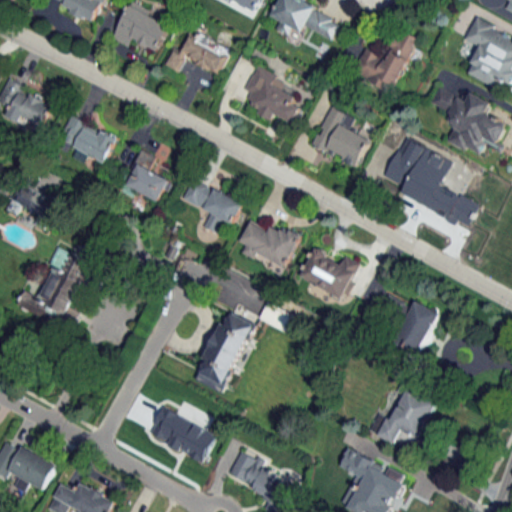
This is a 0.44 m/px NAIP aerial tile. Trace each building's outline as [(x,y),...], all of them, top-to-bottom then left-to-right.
[(48,0),(95,23),(106,0),(48,0)] [(307,27),(335,39),(344,18),(301,0),(280,0),(274,15),(282,19),(278,29),(290,34),(293,26),(305,32),(307,27)] [(159,51),(173,22),(132,2),(115,38),(131,46),(135,39),(159,51)] [(467,72),(500,88),(504,79),(511,83),(511,33),(478,17),(467,39),(481,45),(467,72)] [(397,85),(422,38),(402,28),(387,57),(368,47),(355,71),(386,87),(389,81),(397,85)] [(233,49),(193,31),(184,50),(175,46),(166,66),(181,73),(187,60),(222,75),(233,49)] [(295,122),(305,102),(284,92),(289,80),(258,65),(246,90),(254,94),(248,106),(274,119),(277,113),(295,122)] [(7,115),(26,123),(28,118),(47,125),(57,100),(9,80),(0,101),(11,106),(7,115)] [(511,124),(489,114),(495,102),(473,91),(469,99),(441,85),(433,102),(459,115),(448,139),(482,156),(490,140),(501,145),(511,124)] [(359,118),(332,105),(313,146),(361,167),(374,137),(354,127),(359,118)] [(109,161),(120,135),(71,116),(61,142),(109,161)] [(447,187),(459,162),(407,136),(390,170),(410,179),(403,193),(470,227),(481,204),(447,187)] [(127,184),(163,202),(174,181),(152,169),(158,157),(130,143),(119,164),(134,171),(127,184)] [(237,225),(247,200),(193,179),(185,199),(213,211),(207,227),(220,232),(224,220),(237,225)] [(24,184),(12,210),(19,214),(23,205),(41,213),(36,224),(47,229),(60,200),(24,184)] [(256,251),(289,267),(304,237),(275,222),(272,229),(252,220),(241,241),(248,244),(244,252),(253,257),(256,251)] [(19,306),(27,311),(28,312),(51,326),(70,332),(80,316),(81,312),(73,307),(90,279),(95,262),(85,255),(60,248),(56,254),(49,275),(38,293),(25,289),(19,306)] [(362,263),(346,255),(343,261),(316,248),(302,278),(346,298),(362,263)] [(424,355),(444,314),(417,300),(397,342),(424,355)] [(256,322),(229,309),(200,372),(228,384),(256,322)] [(421,438),(440,400),(404,381),(399,391),(405,394),(392,419),(380,413),(371,431),(396,444),(403,429),(421,438)] [(59,464),(8,438),(0,454),(0,472),(10,478),(13,472),(22,477),(17,485),(28,491),(31,483),(46,490),(59,464)] [(231,477),(273,495),(267,508),(277,511),(286,511),(298,484),(264,470),(268,460),(243,449),(231,477)] [(112,511),(118,499),(83,481),(79,490),(63,482),(50,509),(56,511),(68,511),(71,507),(79,511),(112,511)]
